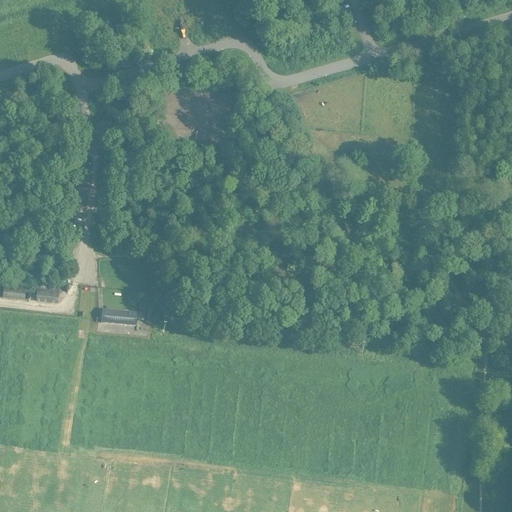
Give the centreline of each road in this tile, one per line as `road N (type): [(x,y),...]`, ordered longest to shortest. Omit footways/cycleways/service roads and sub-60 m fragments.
road 1 (unclassified): [(78,87),(229,42),(253,53),(265,75),(290,81),(511,16)]
road 2 (unclassified): [(78,87),(93,142),(81,276)]
road 3 (unknown): [(167,0),(73,32),(67,61)]
